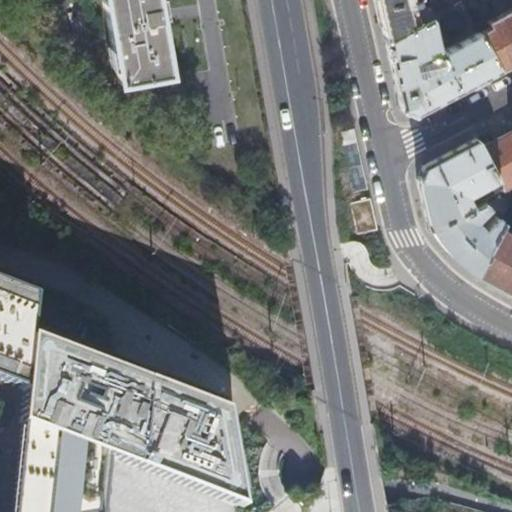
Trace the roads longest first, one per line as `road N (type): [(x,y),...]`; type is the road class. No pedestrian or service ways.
road 1 (secondary): [(359,511),(304,175)]
road 2 (residential): [(382,154),(396,217),(421,265),(511,328)]
road 3 (secondary): [(263,0),(304,175)]
road 4 (secondary): [(304,175),(287,0)]
road 5 (residential): [(350,0),(382,154)]
road 6 (residential): [(382,154),(511,90)]
